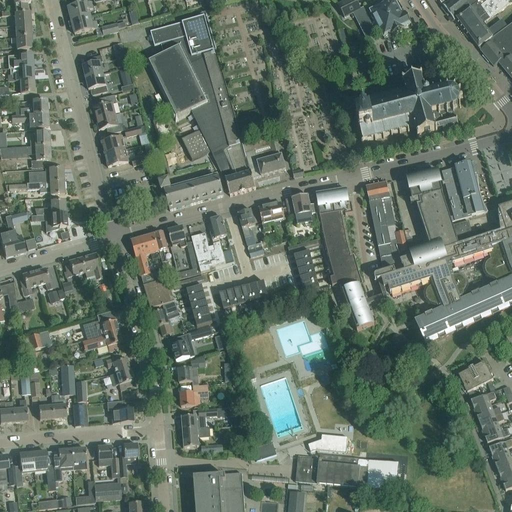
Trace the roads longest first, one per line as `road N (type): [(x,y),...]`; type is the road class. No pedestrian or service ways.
road 1 (residential): [(502,511),(448,376),(387,324),(371,298),(354,176)]
road 2 (residential): [(112,239),(354,176)]
road 3 (residential): [(112,239),(51,0)]
road 4 (residential): [(157,429),(149,363),(112,239)]
road 5 (residential): [(354,176),(511,133)]
road 6 (residential): [(0,444),(157,429)]
road 7 (tertiary): [(511,112),(417,0)]
road 8 (residential): [(288,471),(160,461)]
